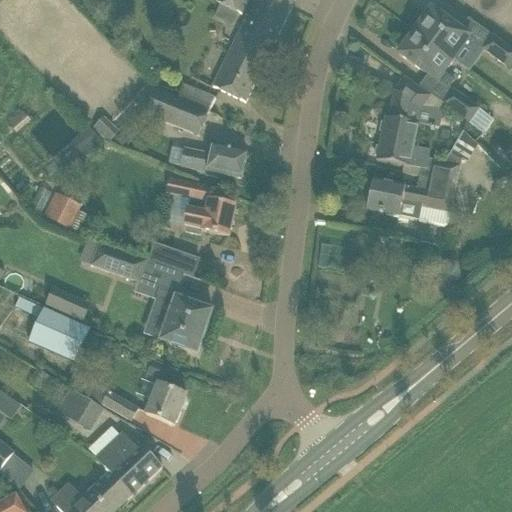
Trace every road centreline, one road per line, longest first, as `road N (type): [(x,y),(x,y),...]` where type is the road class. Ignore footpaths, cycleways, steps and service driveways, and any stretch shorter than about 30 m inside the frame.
road 1 (unclassified): [(279,386),(312,102),(323,40),(341,0)]
road 2 (unclassified): [(156,511),(225,453),(279,386)]
road 3 (tertiary): [(406,392),(511,301)]
